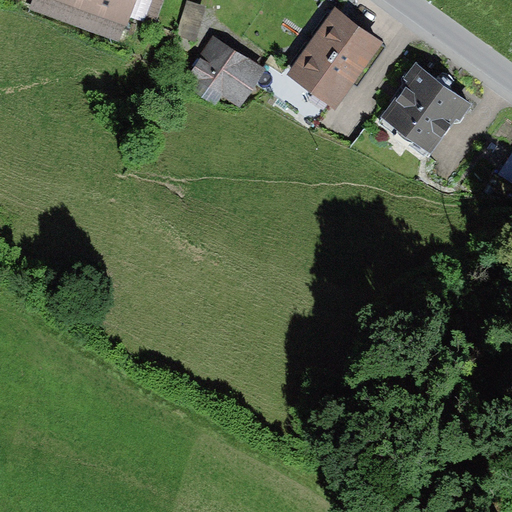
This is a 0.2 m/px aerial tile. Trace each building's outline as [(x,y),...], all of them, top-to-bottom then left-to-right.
[(33,0),(31,9),(121,40),(129,18),(156,27),(165,0),(33,0)] [(187,1),(177,35),(196,40),(205,7),(187,1)] [(385,42),(336,9),(293,69),(288,76),(331,104),(337,108),(385,42)] [(264,69),(214,38),(191,75),(203,82),(196,93),(217,106),(221,98),(240,110),(255,84),(264,69)] [(403,78),(404,85),(377,122),(428,159),(454,124),(462,122),(475,104),(452,88),(456,82),(441,71),(437,77),(416,61),(403,78)] [(288,76),(293,69),(287,66),(282,74),(268,64),(264,69),(255,84),(317,125),(331,104),(288,76)] [(511,153),(500,172),(511,180),(511,153)]
